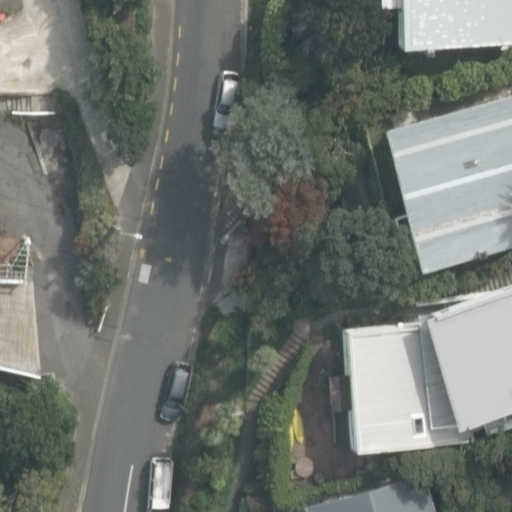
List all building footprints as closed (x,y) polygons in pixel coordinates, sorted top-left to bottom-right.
[(511,0),(389,0),(391,36),(511,31),(511,0)] [(511,92),(381,126),(417,267),(511,243),(511,92)] [(71,115),(36,123),(49,179),(85,171),(71,115)] [(318,365),(321,436),(465,428),(463,409),(475,406),(480,422),(511,413),(511,271),(412,301),(416,314),(337,318),(339,364),(318,365)] [(431,511),(420,472),(300,502),(302,511),(431,511)]
